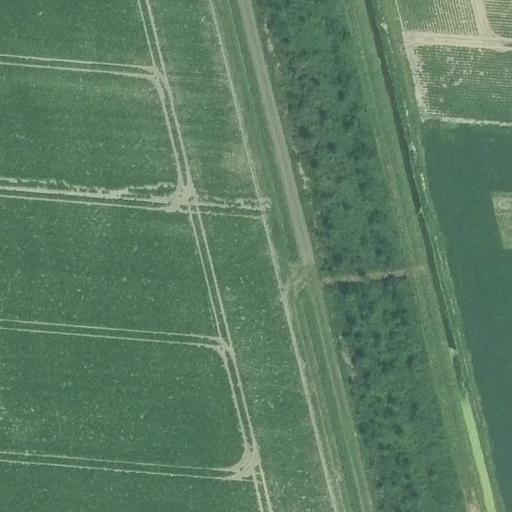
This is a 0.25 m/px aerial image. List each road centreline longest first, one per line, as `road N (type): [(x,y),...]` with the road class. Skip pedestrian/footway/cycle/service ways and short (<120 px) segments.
road 1 (track): [(361,511),(235,0)]
road 2 (track): [(343,0),(467,511)]
